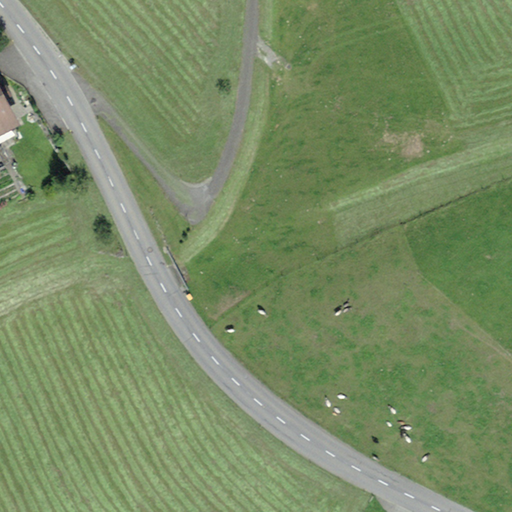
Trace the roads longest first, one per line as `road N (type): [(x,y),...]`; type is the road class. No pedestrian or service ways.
road 1 (unclassified): [(0,3),(63,89),(168,297),(211,356),(298,433),(443,511)]
road 2 (track): [(63,89),(113,118),(177,192),(208,193),(235,136),(251,0)]
